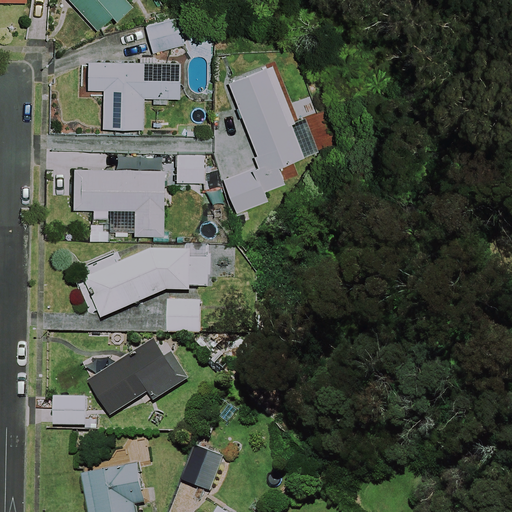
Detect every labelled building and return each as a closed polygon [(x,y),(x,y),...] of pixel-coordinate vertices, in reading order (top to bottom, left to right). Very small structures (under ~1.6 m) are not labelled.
[(124,0),(69,0),(97,30),(112,16),(117,22),(132,8),(124,0)] [(177,11),(143,19),(152,54),(186,45),(177,11)] [(156,64),(156,57),(137,57),(137,63),(83,63),(83,90),(104,90),(104,129),(142,129),(142,98),(179,99),(179,64),(156,64)] [(287,107),(272,65),(229,81),(260,167),(223,181),(235,213),(267,201),(264,192),(283,184),(277,167),(318,152),(304,114),(311,111),(307,99),(287,107)] [(204,183),(204,154),(177,154),(177,183),(204,183)] [(165,167),(104,166),(104,170),(74,170),(74,210),(135,211),(134,236),(164,236),(165,167)] [(192,250),(151,249),(84,279),(103,320),(168,290),(191,290),(192,250)] [(200,334),(201,302),(169,301),(168,333),(200,334)] [(165,356),(154,340),(89,382),(112,417),(149,393),(154,402),(189,379),(171,352),(165,356)] [(87,426),(87,398),(55,398),(55,426),(87,426)] [(224,457),(195,445),(181,481),(210,492),(224,457)] [(148,506),(142,460),(82,467),(88,511),(136,511),(136,507),(148,506)]
